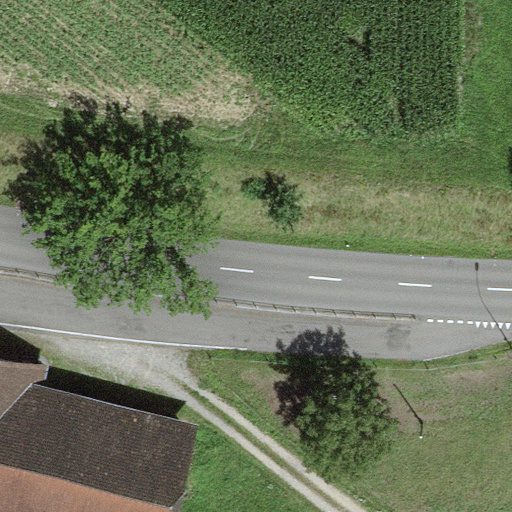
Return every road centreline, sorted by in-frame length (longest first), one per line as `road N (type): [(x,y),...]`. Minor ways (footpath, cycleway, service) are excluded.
road 1 (residential): [(490,286),(477,324),(454,343),(0,298)]
road 2 (tertiary): [(0,232),(291,281),(490,286)]
road 3 (track): [(107,308),(346,511)]
